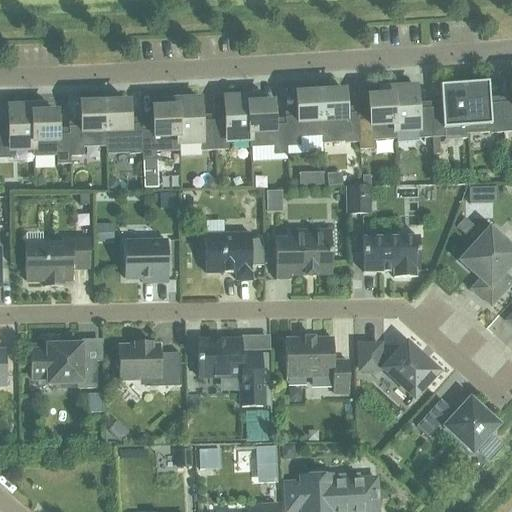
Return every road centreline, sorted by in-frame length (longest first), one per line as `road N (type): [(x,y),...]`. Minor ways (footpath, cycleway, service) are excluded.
road 1 (residential): [(506,400),(407,309),(0,315)]
road 2 (residential): [(0,77),(511,48)]
